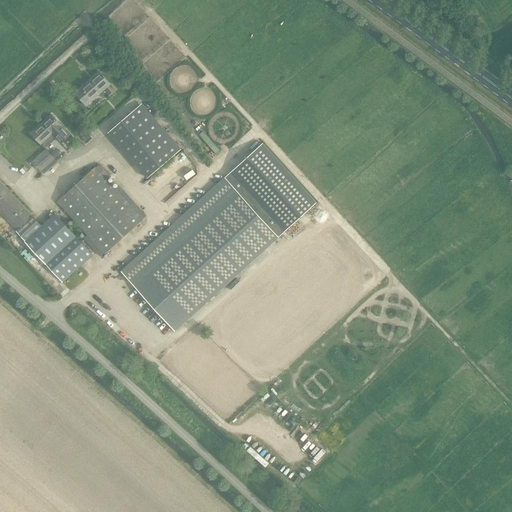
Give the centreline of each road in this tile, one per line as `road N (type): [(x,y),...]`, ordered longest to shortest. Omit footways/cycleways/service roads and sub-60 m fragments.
road 1 (unclassified): [(265,511),(0,271)]
road 2 (primary): [(511,98),(379,0)]
